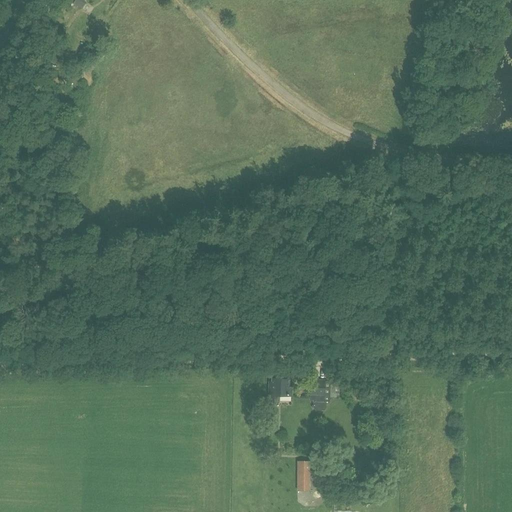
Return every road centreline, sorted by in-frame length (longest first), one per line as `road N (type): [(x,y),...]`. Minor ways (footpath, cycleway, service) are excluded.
road 1 (track): [(0,361),(511,353)]
road 2 (track): [(189,0),(323,122),(402,149),(511,153)]
